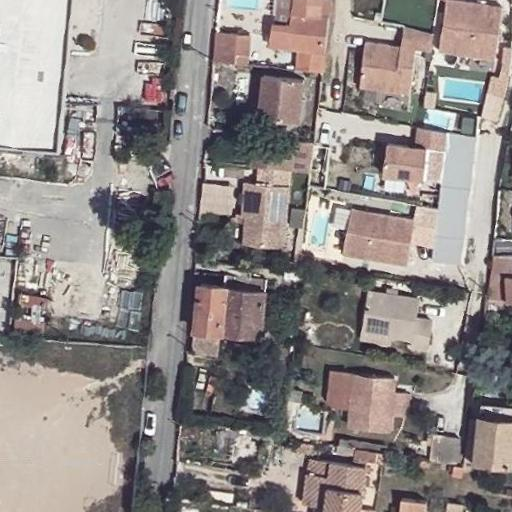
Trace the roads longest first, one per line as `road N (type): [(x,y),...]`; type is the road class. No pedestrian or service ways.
road 1 (residential): [(159,511),(205,0)]
road 2 (unclassified): [(511,80),(480,292)]
